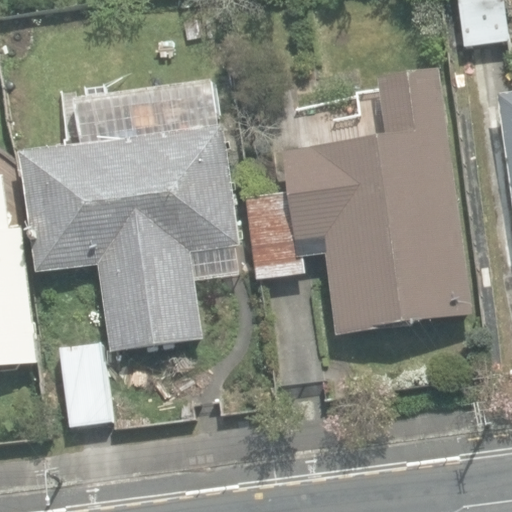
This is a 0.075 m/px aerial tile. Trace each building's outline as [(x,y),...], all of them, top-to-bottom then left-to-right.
[(457,0),(462,43),(509,38),(505,0),(457,0)] [(327,254),(337,336),(476,318),(445,73),(380,81),(387,141),(287,154),(292,197),(248,202),(258,284),(307,278),(305,257),(327,254)] [(511,97),(499,99),(511,209),(511,97)] [(99,269),(111,356),(206,343),(194,256),(243,250),(226,129),(23,157),(40,277),(99,269)] [(0,369),(41,364),(22,225),(11,226),(5,178),(0,179),(0,369)] [(61,350),(71,430),(111,425),(101,345),(61,350)]
